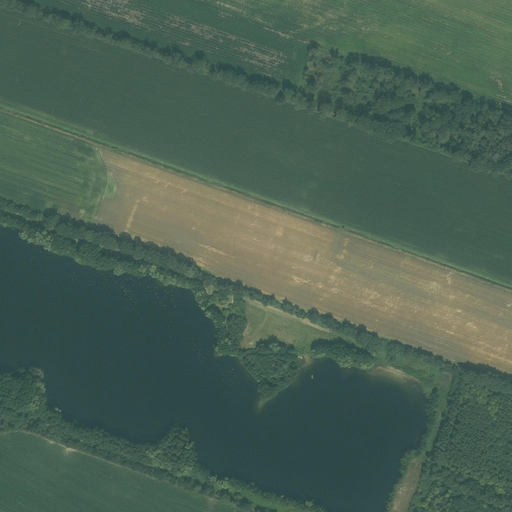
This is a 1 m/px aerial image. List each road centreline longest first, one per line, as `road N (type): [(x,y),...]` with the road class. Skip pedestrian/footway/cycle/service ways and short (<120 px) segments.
road 1 (track): [(511,115),(195,0)]
road 2 (track): [(267,309),(0,209)]
